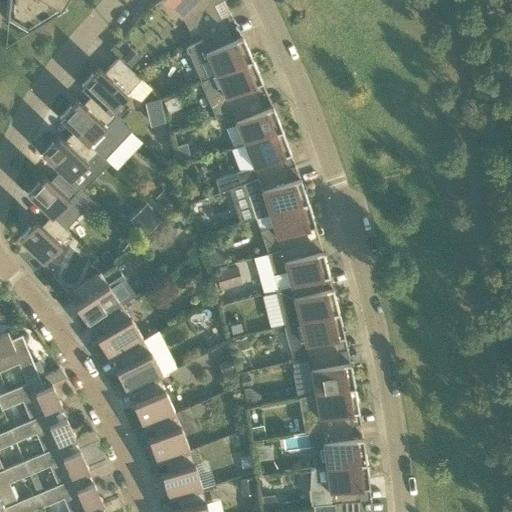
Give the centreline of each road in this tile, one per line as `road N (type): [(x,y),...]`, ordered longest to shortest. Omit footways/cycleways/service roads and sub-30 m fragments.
road 1 (residential): [(401,511),(393,415),(358,256),(313,111),(261,0)]
road 2 (residential): [(0,270),(62,333),(101,400),(141,511)]
road 3 (residential): [(0,191),(15,139),(54,74),(121,0)]
